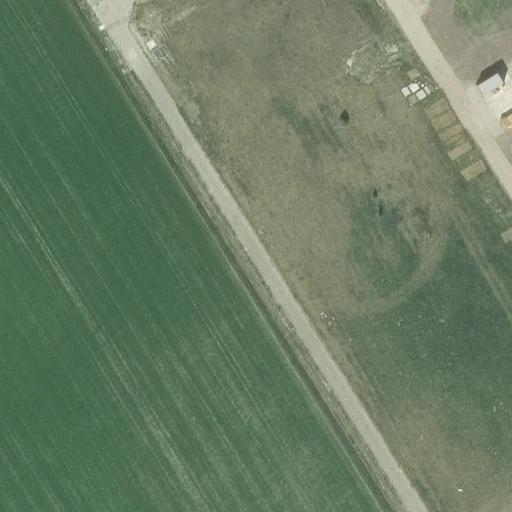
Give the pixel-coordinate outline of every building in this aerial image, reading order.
[(228,0),(200,0),(214,21),(202,28),(216,51),(228,43),(220,30),(240,18),(228,0)] [(228,0),(240,18),(260,6),(266,17),(279,9),(272,0),(228,0)] [(272,0),(279,9),(291,1),(289,0),(272,0)] [(337,0),(313,0),(308,3),(316,15),(332,5),(338,1),(337,0)] [(476,0),(462,0),(469,9),(478,3),(476,0)] [(478,3),(469,9),(475,19),(485,13),(478,3)] [(511,18),(505,7),(483,21),(505,56),(511,52),(511,18)] [(321,12),(298,26),(306,38),(316,32),(328,52),(362,31),(350,11),(328,24),(321,12)] [(176,13),(153,27),(174,61),(197,47),(204,58),(216,51),(202,28),(190,36),(176,13)] [(483,21),(460,35),(483,70),(505,56),(483,21)] [(362,31),(328,52),(340,72),(331,78),(338,90),(361,76),(353,65),(374,51),(362,31)] [(221,91),(200,104),(213,124),(247,103),(234,83),(244,77),(236,65),(214,79),(221,91)] [(388,66),(353,89),(366,111),(402,89),(388,66)] [(402,89),(366,111),(379,132),(367,139),(367,140),(416,110),(402,89)] [(247,103),(213,124),(226,144),(247,131),(254,143),(276,129),(269,117),(259,123),(247,103)] [(320,109),(313,113),(321,126),(328,122),(320,109)] [(416,110),(367,140),(380,162),(416,139),(403,119),(416,111),(416,110)] [(261,155),(240,168),(253,188),(287,167),(274,147),(284,141),(276,129),(254,143),(261,155)] [(416,139),(380,162),(394,183),(429,161),(416,139)] [(339,140),(332,144),(340,157),(347,153),(339,140)] [(347,153),(340,157),(348,170),(355,166),(347,153)] [(429,161),(394,183),(407,204),(456,174),(455,173),(442,181),(429,161)] [(287,167),(253,188),(265,208),(286,195),(294,207),(316,193),(309,181),(299,187),(287,167)] [(456,174),(407,204),(407,205),(420,197),(433,218),(469,196),(456,174)] [(360,186),(353,190),(361,203),(368,199),(360,186)] [(301,218),(280,232),(292,252),(326,231),(314,211),(324,205),(316,193),(294,207),(301,218)] [(469,196),(433,218),(447,240),(483,218),(469,196)] [(368,199),(361,203),(369,216),(376,211),(368,199)] [(392,226),(385,230),(393,243),(400,238),(392,226)] [(326,231),(292,252),(305,272),(326,259),(334,271),(356,257),(348,245),(339,251),(326,231)] [(400,238),(393,243),(401,255),(408,251),(400,238)] [(341,282),(319,296),(332,316),(366,295),(354,275),(364,269),(356,257),(334,271),(341,282)] [(366,295),(332,316),(345,336),(366,323),(374,335),(396,321),(388,309),(379,315),(366,295)]
